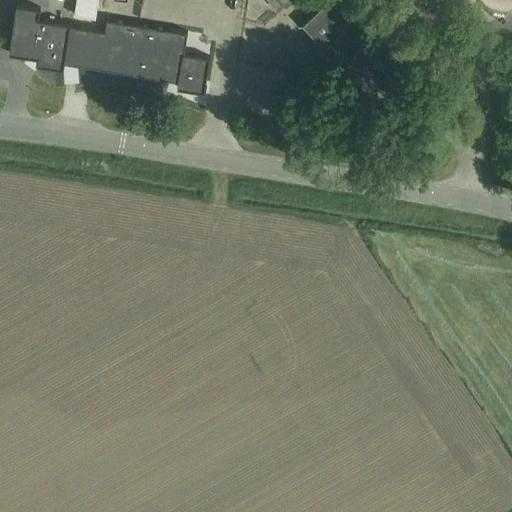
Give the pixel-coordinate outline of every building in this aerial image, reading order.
[(72,0),(71,9),(91,13),(93,0),(72,0)] [(328,0),(303,24),(325,47),(366,8),(358,0),(328,0)] [(18,4),(18,5),(22,6),(15,53),(14,52),(14,53),(39,58),(38,64),(64,68),(65,61),(64,61),(70,25),(71,24),(39,19),(40,8),(18,4)] [(106,31),(70,25),(64,61),(65,61),(100,67),(179,80),(178,87),(204,91),(210,56),(184,52),(187,31),(108,19),(106,31)] [(242,43),(261,45),(263,21),(245,19),(242,43)] [(404,49),(382,26),(353,52),(375,75),(404,49)]
